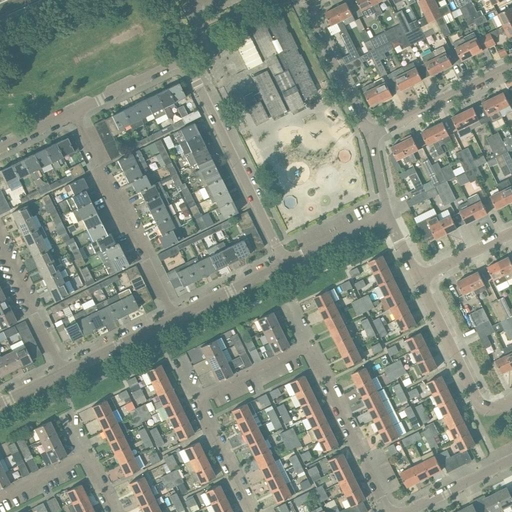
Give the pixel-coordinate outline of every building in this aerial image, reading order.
[(376,13),(369,0),(356,0),(361,11),(365,18),(376,13)] [(382,0),(369,0),(376,13),(378,17),(383,14),(378,3),(383,0),(382,0)] [(421,0),(418,2),(426,18),(428,23),(436,20),(425,0),(421,0)] [(451,12),(447,4),(439,8),(435,0),(425,0),(436,20),(443,16),(451,12)] [(460,8),(466,5),(466,4),(463,0),(454,0),(459,8),(460,8)] [(466,4),(466,5),(474,20),(484,15),(483,15),(481,10),(477,12),(472,1),(466,4)] [(346,2),(335,8),(344,26),(355,21),(352,15),(353,15),(346,2)] [(466,5),(460,8),(468,26),(475,22),(474,20),(466,5)] [(497,14),(503,26),(511,21),(511,7),(497,14)] [(344,26),(335,8),(325,13),(331,26),(337,23),(341,32),(339,33),(350,54),(342,58),(346,64),(360,57),(354,45),(344,26)] [(250,28),(266,62),(270,69),(267,71),(266,70),(252,77),(260,92),(254,96),(252,92),(245,96),(250,106),(247,107),(254,123),(263,119),(267,117),(268,118),(272,117),(273,118),(286,112),(286,110),(289,108),(291,112),(304,106),(302,101),(305,99),(305,98),(308,96),(317,92),(316,92),(306,71),(308,70),(300,54),(299,55),(295,49),(297,48),(289,32),(288,33),(285,27),(286,26),(278,10),(265,17),(267,20),(263,22),(250,28)] [(395,14),(400,24),(405,35),(412,31),(402,10),(395,14)] [(484,15),(474,20),(475,22),(477,26),(487,21),(484,15)] [(443,16),(436,20),(441,31),(444,37),(451,34),(443,16)] [(428,23),(426,18),(418,22),(420,27),(428,23)] [(435,34),(441,31),(436,20),(428,23),(420,27),(426,38),(423,33),(432,28),(435,34)] [(511,36),(511,21),(503,26),(482,37),(487,48),(495,44),(493,39),(498,36),(497,35),(506,31),(509,37),(509,38),(511,36)] [(394,27),(399,38),(405,35),(400,24),(394,27)] [(243,26),(228,33),(247,71),(261,64),(243,26)] [(412,31),(405,35),(410,45),(426,38),(420,27),(412,32),(412,31)] [(463,38),(472,56),(483,50),(474,33),(463,38)] [(399,38),(405,48),(410,45),(405,35),(399,38)] [(381,47),(375,36),(370,39),(375,50),(381,47)] [(462,61),(472,56),(463,38),(453,43),(462,61)] [(369,52),(375,50),(370,39),(364,42),(369,53),(369,52)] [(381,47),(375,50),(380,60),(386,57),(381,46),(381,47)] [(433,52),(433,53),(442,71),(453,65),(443,47),(433,52)] [(504,49),(498,52),(501,58),(507,55),(504,49)] [(375,50),(369,52),(381,77),(387,74),(380,60),(375,50)] [(433,52),(422,57),(431,76),(442,71),(441,69),(433,53),(433,52)] [(360,57),(346,64),(349,72),(364,65),(360,57)] [(414,63),(403,68),(411,86),(412,86),(422,80),(414,63)] [(401,91),(411,86),(403,68),(392,74),(401,91)] [(383,78),(372,83),(381,101),(392,95),(383,78)] [(178,83),(167,89),(174,102),(185,97),(178,83)] [(381,101),(372,83),(362,88),(370,106),(381,101)] [(167,89),(156,94),(168,119),(174,116),(168,105),(174,102),(167,89)] [(493,97),(502,116),(511,110),(511,109),(503,92),(493,97)] [(145,99),(151,113),(155,120),(166,114),(168,119),(156,94),(145,99)] [(502,116),(493,97),(482,103),(492,123),(503,118),(502,116)] [(151,113),(145,99),(133,105),(143,125),(144,124),(148,122),(145,116),(151,113)] [(133,105),(123,110),(129,124),(132,130),(143,125),(133,105)] [(462,113),(472,132),(471,130),(482,125),(473,107),(462,113)] [(109,130),(111,134),(112,137),(125,130),(123,127),(129,124),(123,110),(111,116),(112,116),(104,120),(107,125),(109,130)] [(181,118),(184,124),(200,116),(197,110),(181,118)] [(472,132),(462,113),(452,118),(461,137),(472,132)] [(173,130),(184,124),(181,118),(182,119),(171,125),(173,130)] [(96,130),(107,125),(104,120),(104,119),(93,125),(96,130)] [(443,122),(432,127),(441,146),(451,141),(448,134),(443,122)] [(179,144),(199,134),(194,123),(177,131),(179,136),(176,138),(179,144)] [(96,130),(98,135),(109,130),(107,125),(96,130)] [(171,125),(160,130),(162,135),(173,130),(171,125)] [(441,146),(432,127),(421,133),(426,142),(427,145),(433,142),(439,155),(444,153),(441,146)] [(111,134),(109,130),(98,135),(101,140),(111,134)] [(162,135),(160,130),(149,136),(151,141),(162,135)] [(498,132),(493,135),(502,154),(511,148),(511,137),(511,135),(505,138),(508,145),(505,147),(498,132)] [(63,140),(56,143),(62,157),(69,153),(70,155),(79,151),(71,134),(67,137),(66,135),(65,136),(66,136),(62,138),(63,140)] [(103,145),(114,140),(112,137),(111,134),(101,140),(103,145)] [(181,156),(204,145),(199,134),(179,144),(183,151),(179,152),(181,156)] [(502,154),(493,135),(486,138),(493,153),(486,157),(488,160),(502,154)] [(151,141),(149,136),(138,141),(140,146),(151,141)] [(172,147),(167,136),(163,138),(168,149),(172,147)] [(412,137),(402,142),(411,161),(412,164),(417,161),(413,152),(419,150),(412,137)] [(114,140),(103,145),(106,150),(116,145),(114,140)] [(140,146),(138,141),(131,145),(133,149),(140,146)] [(402,142),(391,148),(397,160),(403,158),(406,163),(411,161),(402,142)] [(62,157),(56,143),(45,149),(51,162),(55,170),(61,167),(57,159),(62,157)] [(166,151),(162,144),(156,147),(158,152),(159,154),(166,151)] [(106,150),(108,155),(119,150),(116,145),(106,150)] [(210,156),(204,145),(181,156),(182,157),(184,155),(190,166),(196,163),(210,156)] [(462,150),(471,169),(477,166),(468,147),(462,150)] [(51,162),(45,149),(33,154),(40,168),(51,162)] [(108,155),(111,160),(122,155),(119,150),(108,155)] [(117,160),(123,172),(144,161),(139,150),(117,160)] [(465,172),(471,169),(462,150),(456,153),(465,172)] [(162,160),(169,157),(166,151),(159,154),(155,156),(160,167),(165,164),(162,160)] [(511,173),(511,172),(511,160),(507,151),(502,154),(511,173)] [(40,168),(33,154),(22,160),(29,173),(33,181),(39,178),(35,170),(40,168)] [(502,154),(495,157),(505,177),(511,173),(502,154)] [(202,174),(215,167),(210,156),(196,163),(199,169),(202,174)] [(434,187),(441,184),(432,166),(432,165),(429,159),(422,163),(429,178),(430,178),(434,187)] [(22,160),(11,165),(18,179),(29,173),(22,160)] [(144,161),(123,172),(128,183),(131,182),(142,176),(141,176),(139,171),(147,167),(144,161)] [(432,166),(441,184),(456,176),(450,164),(441,169),(438,162),(432,165),(432,166)] [(68,169),(73,179),(85,173),(80,163),(68,169)] [(0,189),(3,188),(4,190),(9,188),(8,184),(18,179),(11,165),(0,170),(0,189)] [(173,174),(177,173),(173,166),(169,168),(167,169),(170,176),(173,174)] [(477,166),(471,169),(476,180),(482,177),(477,166)] [(198,176),(204,187),(205,186),(221,178),(215,167),(202,174),(198,176)] [(60,179),(62,184),(73,179),(68,169),(63,171),(66,176),(60,179)] [(476,180),(471,169),(465,172),(456,177),(459,182),(468,178),(470,183),(476,180)] [(411,198),(425,191),(416,172),(409,176),(415,189),(409,192),(411,198)] [(177,173),(170,176),(173,182),(180,179),(177,173)] [(150,186),(149,185),(144,174),(141,176),(142,176),(131,182),(137,193),(139,191),(150,186)] [(68,184),(73,195),(74,195),(85,190),(85,191),(88,189),(82,178),(68,184)] [(209,198),(226,190),(221,178),(204,187),(209,198)] [(497,184),(501,191),(507,204),(511,201),(511,186),(508,178),(497,184)] [(51,190),(62,184),(60,179),(49,185),(48,182),(47,182),(51,190)] [(173,182),(176,187),(184,183),(182,184),(180,179),(173,182)] [(447,181),(441,184),(450,203),(456,200),(447,181)] [(36,187),(40,195),(51,190),(47,182),(36,187)] [(139,191),(145,202),(166,192),(166,191),(164,192),(159,182),(153,185),(152,184),(149,185),(150,186),(139,191)] [(441,184),(434,187),(444,206),(450,203),(441,184)] [(29,201),(40,195),(36,187),(35,188),(36,190),(26,195),(29,201)] [(186,187),(181,190),(184,197),(190,194),(187,187),(186,187)] [(71,210),(90,201),(85,191),(85,190),(74,195),(73,195),(71,196),(71,197),(66,199),(71,210)] [(218,207),(232,200),(226,190),(209,198),(212,204),(215,202),(218,207)] [(429,198),(425,191),(411,198),(415,205),(429,198)] [(496,209),(507,204),(501,191),(490,196),(496,209)] [(169,197),(166,192),(145,202),(150,213),(158,210),(164,207),(168,205),(169,204),(166,198),(169,197)] [(478,194),(467,199),(468,201),(477,219),(488,214),(481,200),(478,194)] [(22,204),(29,201),(26,195),(19,198),(22,204)] [(186,201),(189,208),(195,205),(192,198),(186,201)] [(45,209),(53,205),(50,199),(44,202),(42,199),(36,201),(39,206),(42,207),(44,206),(45,209)] [(237,212),(232,200),(218,207),(214,209),(220,221),(237,212)] [(82,219),(96,213),(90,201),(71,210),(77,222),(82,219)] [(477,219),(468,201),(457,207),(466,224),(477,219)] [(184,203),(179,206),(182,212),(187,209),(184,203)] [(0,214),(10,210),(7,204),(0,207),(0,214)] [(56,209),(53,205),(45,209),(47,214),(56,209)] [(150,213),(156,224),(175,215),(173,216),(168,205),(164,207),(150,213)] [(198,211),(195,205),(189,208),(192,214),(198,211)] [(12,213),(17,224),(31,217),(26,206),(12,213)] [(238,222),(249,216),(247,211),(235,216),(238,222)] [(96,213),(82,219),(87,230),(101,223),(96,213)] [(417,223),(425,240),(434,235),(436,239),(446,234),(440,221),(436,214),(417,223)] [(180,226),(175,215),(156,224),(161,235),(171,230),(172,230),(174,229),(180,226)] [(201,216),(194,219),(197,224),(203,221),(201,217),(201,216)] [(252,221),(249,216),(238,222),(240,225),(240,227),(252,221)] [(440,221),(446,234),(457,229),(451,216),(440,221)] [(37,228),(31,217),(17,224),(22,235),(37,228)] [(228,220),(221,224),(221,225),(223,228),(230,225),(228,220)] [(65,228),(61,221),(55,224),(54,224),(56,227),(54,228),(56,232),(65,228)] [(206,227),(203,221),(197,224),(200,230),(206,227)] [(243,232),(254,226),(252,221),(240,227),(243,232)] [(107,234),(101,223),(87,230),(93,242),(96,240),(107,235),(107,234)] [(210,229),(212,234),(223,228),(221,224),(210,229)] [(22,235),(28,246),(42,239),(47,237),(42,226),(37,228),(22,235)] [(181,226),(180,226),(174,229),(172,230),(171,230),(161,235),(158,237),(164,248),(183,239),(178,227),(181,226)] [(245,237),(257,231),(254,226),(243,232),(245,237)] [(65,228),(56,232),(58,236),(60,235),(61,237),(67,234),(66,232),(65,228)] [(201,239),(212,234),(210,229),(198,235),(201,239)] [(248,242),(259,236),(257,231),(245,237),(246,238),(248,242)] [(90,243),(95,254),(101,251),(104,250),(115,244),(109,233),(107,234),(107,235),(96,240),(93,242),(90,243)] [(198,235),(187,240),(189,245),(201,239),(201,240),(201,239),(198,235)] [(250,246),(261,241),(259,236),(248,242),(250,246)] [(250,246),(248,242),(246,238),(231,245),(238,259),(253,252),(250,246)] [(47,250),(42,239),(28,246),(33,257),(47,250)] [(176,245),(179,250),(189,245),(187,240),(176,245)] [(74,241),(68,245),(71,252),(78,249),(74,242),(74,241)] [(227,265),(238,259),(231,245),(226,248),(223,241),(217,244),(227,265)] [(261,241),(250,246),(253,252),(264,247),(261,241)] [(103,264),(123,254),(118,243),(115,244),(104,250),(101,251),(95,254),(96,254),(98,253),(103,264)] [(209,256),(216,270),(227,265),(217,244),(211,247),(215,253),(209,256)] [(178,250),(179,250),(176,245),(157,255),(160,261),(179,252),(178,250)] [(75,259),(81,256),(82,256),(78,249),(71,252),(75,259)] [(38,268),(53,261),(47,250),(33,257),(38,268)] [(129,265),(123,254),(103,264),(109,275),(129,265)] [(374,274),(388,267),(382,255),(368,262),(374,274)] [(198,262),(205,276),(216,270),(209,256),(198,262)] [(511,263),(509,257),(498,262),(507,280),(511,277),(511,263)] [(58,258),(53,261),(38,268),(44,279),(58,272),(55,266),(61,264),(58,258)] [(198,262),(196,258),(185,263),(194,281),(205,276),(198,262)] [(507,280),(498,262),(487,267),(493,280),(496,286),(507,281),(506,280),(507,280)] [(194,281),(185,263),(185,264),(174,269),(176,273),(178,277),(170,281),(173,289),(182,285),(183,287),(194,281)] [(127,276),(137,271),(135,266),(125,271),(127,276)] [(380,285),(394,278),(388,267),(374,274),(380,285)] [(362,277),(357,268),(349,272),(354,281),(362,277)] [(86,281),(92,278),(89,271),(82,274),(86,281)] [(140,276),(137,271),(127,276),(130,281),(140,276)] [(58,272),(44,279),(49,290),(63,283),(67,281),(65,277),(61,279),(58,272)] [(478,272),(468,277),(474,290),(477,295),(487,290),(478,272)] [(109,278),(112,283),(119,279),(117,274),(109,278)] [(132,286),(142,281),(140,276),(130,281),(132,286)] [(463,295),(474,290),(468,277),(457,282),(463,295)] [(86,281),(84,282),(86,286),(94,282),(92,278),(86,281)] [(112,283),(109,278),(102,281),(105,286),(112,283)] [(394,278),(380,285),(385,297),(399,290),(394,278)] [(366,286),(363,279),(355,283),(358,290),(366,286)] [(135,291),(145,286),(142,281),(132,286),(135,291)] [(352,287),(349,281),(341,285),(344,291),(352,287)] [(63,283),(49,290),(55,301),(69,294),(63,283)] [(98,284),(87,289),(89,294),(100,288),(98,284)] [(147,291),(145,286),(135,291),(137,296),(147,291)] [(117,294),(127,314),(138,308),(136,303),(139,301),(135,292),(131,294),(129,288),(117,294)] [(76,295),(78,299),(89,294),(87,289),(76,295)] [(399,290),(385,297),(391,308),(405,301),(399,290)] [(139,301),(149,296),(147,291),(137,296),(139,301)] [(314,298),(320,309),(334,303),(328,291),(314,298)] [(106,300),(116,319),(127,314),(117,294),(106,300)] [(360,298),(362,303),(364,307),(373,303),(376,302),(375,301),(380,299),(378,296),(371,299),(369,294),(360,298)] [(78,299),(76,295),(65,300),(67,305),(78,299)] [(152,301),(149,296),(139,301),(142,306),(152,301)] [(498,300),(507,319),(511,316),(511,314),(504,297),(498,300)] [(353,307),(362,303),(360,298),(351,303),(353,307)] [(5,299),(0,301),(0,315),(11,310),(8,305),(5,299)] [(67,305),(65,300),(49,308),(52,314),(68,306),(67,305)] [(94,305),(104,325),(116,319),(106,300),(95,305),(95,304),(94,305)] [(500,322),(507,319),(498,300),(492,303),(500,322)] [(410,313),(405,301),(391,308),(396,320),(410,313)] [(325,321),(339,314),(334,303),(320,309),(325,321)] [(364,307),(362,303),(353,307),(358,316),(366,311),(364,307)] [(373,303),(364,307),(366,311),(375,307),(373,303)] [(93,330),(104,325),(94,305),(83,310),(93,330)] [(469,315),(478,333),(492,326),(489,320),(488,320),(483,308),(469,315)] [(13,315),(11,310),(0,315),(0,327),(1,329),(16,322),(17,322),(16,321),(13,315)] [(72,316),(75,322),(79,329),(82,336),(93,330),(83,310),(72,316)] [(257,320),(263,331),(278,324),(276,319),(275,319),(272,313),(273,313),(272,312),(257,320)] [(416,325),(410,313),(396,320),(402,331),(416,325)] [(331,332),(345,326),(339,314),(325,321),(331,332)] [(82,336),(79,329),(75,322),(70,325),(66,317),(61,320),(63,324),(56,327),(63,341),(70,338),(71,341),(82,336)] [(373,321),(377,329),(384,326),(387,324),(385,320),(382,321),(380,317),(373,321)] [(365,330),(372,327),(368,318),(360,322),(365,330)] [(511,329),(507,319),(500,322),(501,322),(492,327),(496,334),(504,330),(509,341),(511,339),(511,329)] [(14,326),(17,332),(27,327),(25,321),(14,326)] [(278,324),(263,331),(268,343),(271,341),(283,335),(280,329),(281,329),(278,324)] [(17,333),(17,332),(14,326),(3,332),(6,338),(17,333)] [(337,344),(350,337),(345,326),(331,332),(337,344)] [(388,334),(384,326),(377,329),(381,338),(388,334)] [(492,326),(478,333),(485,349),(492,346),(487,336),(495,332),(496,335),(496,334),(492,327),(492,326)] [(17,332),(20,338),(30,332),(27,327),(17,332)] [(369,339),(370,338),(376,335),(372,327),(365,330),(369,339)] [(240,332),(244,341),(250,337),(246,329),(240,332)] [(23,343),(33,338),(30,332),(20,338),(23,343)] [(412,351),(426,344),(420,333),(406,340),(412,351)] [(234,345),(241,342),(237,334),(230,337),(234,345)] [(283,335),(271,341),(268,343),(271,349),(264,352),(267,358),(289,347),(287,341),(286,341),(283,335)] [(250,337),(244,341),(248,349),(254,346),(250,337)] [(356,349),(350,337),(337,344),(342,355),(356,349)] [(33,338),(23,343),(25,349),(36,344),(33,338)] [(21,340),(10,346),(12,351),(20,367),(25,364),(27,367),(33,364),(31,360),(28,354),(25,349),(23,343),(21,340)] [(205,359),(221,352),(216,340),(210,343),(200,347),(200,348),(201,348),(203,354),(205,359)] [(245,351),(241,342),(234,345),(238,354),(245,351)] [(395,345),(394,342),(385,346),(392,361),(399,358),(397,353),(399,352),(396,345),(395,345)] [(383,350),(380,343),(371,347),(374,354),(383,350)] [(28,354),(39,349),(36,344),(25,349),(28,354)] [(432,356),(426,344),(412,351),(418,363),(432,356)] [(506,355),(511,367),(511,346),(503,350),(506,355)] [(39,349),(28,354),(31,360),(41,355),(39,349)] [(255,349),(249,352),(254,364),(261,361),(260,358),(263,356),(261,351),(257,353),(255,349)] [(356,349),(342,355),(348,367),(361,360),(356,349)] [(15,369),(20,367),(12,351),(1,357),(8,372),(15,369)] [(221,352),(205,359),(208,364),(211,370),(227,363),(221,352)] [(227,363),(211,370),(214,377),(217,382),(237,372),(235,368),(243,364),(245,368),(252,365),(246,353),(227,363)] [(502,374),(511,368),(511,367),(506,355),(495,361),(502,374)] [(432,356),(418,363),(424,374),(437,368),(432,356)] [(1,357),(0,357),(0,376),(2,375),(8,372),(1,357)] [(394,368),(397,373),(405,369),(400,360),(392,364),(394,368)] [(151,383),(165,376),(160,364),(146,371),(151,383)] [(394,368),(392,364),(383,368),(384,371),(385,372),(394,368)] [(352,374),(357,386),(371,379),(366,367),(352,374)] [(385,372),(390,381),(399,377),(397,373),(394,368),(385,372)] [(407,373),(405,369),(397,373),(399,377),(407,373)] [(157,394),(171,388),(165,376),(151,383),(157,394)] [(295,394),(309,387),(303,376),(289,382),(295,394)] [(427,383),(433,394),(447,387),(441,376),(427,383)] [(138,383),(135,377),(126,381),(129,387),(138,383)] [(363,397),(377,391),(371,379),(357,386),(363,397)] [(396,395),(404,392),(399,383),(392,387),(396,395)] [(149,389),(147,385),(140,389),(140,388),(132,393),(135,400),(144,395),(142,392),(149,389)] [(295,394),(301,406),(315,399),(309,387),(295,394)] [(433,394),(439,406),(453,399),(447,387),(433,394)] [(156,409),(163,406),(177,399),(171,388),(157,394),(160,400),(153,404),(156,409)] [(281,394),(278,388),(269,392),(272,399),(281,394)] [(408,393),(411,400),(420,395),(416,388),(408,393)] [(129,397),(126,390),(117,394),(120,401),(123,399),(126,404),(132,402),(129,397)] [(368,409),(383,402),(377,391),(363,397),(368,409)] [(404,392),(396,395),(401,404),(408,400),(404,392)] [(270,403),(266,394),(257,398),(261,405),(263,404),(264,406),(270,403)] [(177,399),(163,406),(168,417),(182,411),(177,399)] [(306,417),(320,410),(315,399),(301,406),(306,417)] [(439,406),(444,417),(458,410),(453,399),(439,406)] [(91,407),(97,419),(111,412),(105,400),(91,407)] [(231,411),(237,422),(255,414),(249,402),(245,404),(231,411)] [(388,413),(383,402),(368,409),(374,420),(388,413)] [(139,412),(141,417),(149,412),(145,403),(137,408),(139,412)] [(276,407),(280,416),(287,412),(283,404),(276,407)] [(415,407),(419,415),(426,412),(422,404),(415,407)] [(408,418),(415,415),(411,406),(403,409),(408,418)] [(130,417),(139,412),(137,408),(128,412),(130,417)] [(270,420),(277,417),(273,409),(266,412),(270,420)] [(326,422),(320,410),(306,417),(312,428),(326,422)] [(458,410),(444,417),(450,429),(464,422),(458,410)] [(182,411),(168,417),(174,429),(188,422),(182,411)] [(111,412),(97,419),(103,430),(117,423),(111,412)] [(143,421),(141,417),(139,412),(130,417),(135,426),(143,421)] [(149,412),(141,417),(143,421),(152,417),(149,412)] [(293,423),(287,412),(280,416),(286,427),(293,423)] [(431,421),(426,412),(419,415),(423,424),(431,421)] [(380,432),(394,425),(388,413),(374,420),(380,432)] [(255,414),(237,422),(243,434),(257,427),(261,425),(255,414)] [(415,415),(408,418),(412,426),(419,423),(415,415)] [(277,417),(270,420),(274,429),(281,425),(277,417)] [(34,429),(40,440),(56,433),(53,428),(50,422),(50,421),(34,429)] [(194,434),(188,422),(174,429),(180,440),(194,434)] [(317,440),(331,433),(326,422),(312,428),(317,440)] [(423,431),(427,440),(429,439),(438,434),(439,434),(434,422),(425,427),(426,430),(423,431)] [(464,422),(450,429),(455,440),(470,433),(464,422)] [(122,435),(117,423),(103,430),(108,441),(122,435)] [(400,437),(394,425),(380,432),(385,444),(400,437)] [(137,431),(141,440),(148,436),(144,427),(137,431)] [(149,430),(153,439),(160,436),(156,427),(149,430)] [(262,438),(257,427),(243,434),(248,445),(262,438)] [(286,430),(290,439),(296,436),(292,427),(286,430)] [(283,442),(290,439),(286,430),(284,431),(283,429),(278,431),(279,434),(283,442)] [(410,435),(414,443),(422,438),(419,431),(410,435)] [(56,433),(40,440),(46,452),(61,444),(58,438),(56,433)] [(331,433),(317,440),(323,452),(337,445),(331,433)] [(455,440),(461,452),(466,449),(475,445),(470,433),(455,440)] [(427,440),(431,448),(438,445),(436,441),(440,438),(438,434),(429,439),(427,440)] [(114,453),(128,446),(122,435),(108,441),(114,453)] [(414,443),(410,435),(402,440),(405,447),(414,443)] [(152,445),(148,436),(141,440),(133,444),(134,447),(143,443),(145,448),(152,445)] [(160,436),(153,439),(157,447),(164,444),(160,436)] [(296,436),(290,439),(294,448),(301,444),(296,436)] [(16,441),(21,450),(27,447),(23,438),(16,441)] [(254,457),(268,450),(262,438),(248,445),(254,457)] [(294,448),(290,439),(283,442),(287,451),(294,448)] [(403,450),(399,441),(387,447),(391,455),(403,450)] [(184,449),(189,461),(203,454),(198,442),(184,449)] [(11,454),(18,451),(14,443),(7,446),(11,454)] [(64,450),(61,444),(46,452),(51,463),(67,456),(64,450)] [(133,458),(128,446),(114,453),(119,464),(133,458)] [(31,455),(27,447),(21,450),(25,458),(31,455)] [(461,452),(460,452),(466,464),(472,461),(466,449),(461,452)] [(268,450),(254,457),(260,468),(274,461),(268,450)] [(312,458),(308,450),(299,455),(303,462),(312,458)] [(448,458),(450,457),(447,450),(438,455),(442,461),(448,458)] [(18,451),(11,454),(15,463),(22,460),(18,451)] [(161,461),(156,452),(147,457),(152,466),(161,461)] [(466,464),(460,452),(454,455),(459,467),(466,464)] [(327,460),(333,472),(347,465),(341,453),(327,460)] [(176,461),(172,454),(163,459),(167,466),(176,461)] [(209,465),(203,454),(189,461),(195,472),(209,465)] [(288,458),(293,466),(299,463),(295,454),(288,458)] [(454,455),(450,457),(448,458),(454,470),(459,467),(454,455)] [(435,456),(423,462),(430,476),(442,470),(435,456)] [(38,470),(33,458),(26,461),(32,473),(38,470)] [(139,469),(133,458),(119,464),(125,476),(139,469)] [(448,458),(442,461),(447,473),(454,470),(448,458)] [(265,480),(279,473),(274,461),(260,468),(265,480)] [(29,474),(23,462),(17,466),(23,477),(29,474)] [(412,468),(419,482),(430,476),(423,462),(412,468)] [(304,471),(299,463),(293,466),(297,475),(304,471)] [(209,465),(195,472),(190,474),(194,482),(199,480),(201,484),(215,477),(209,465)] [(347,465),(333,472),(339,483),(353,476),(347,465)] [(319,473),(315,466),(307,470),(310,477),(319,473)] [(407,487),(419,482),(412,468),(400,473),(407,487)] [(171,477),(173,483),(182,478),(177,469),(169,473),(171,477)] [(0,488),(9,484),(4,472),(0,473),(0,488)] [(160,478),(162,482),(171,477),(169,473),(160,478)] [(271,491),(285,484),(279,473),(265,480),(271,491)] [(339,483),(344,495),(358,488),(353,476),(339,483)] [(135,495),(149,488),(143,477),(129,483),(135,495)] [(175,486),(173,483),(171,477),(162,482),(166,491),(175,486)] [(303,490),(311,486),(307,479),(299,483),(303,490)] [(290,482),(285,484),(271,491),(276,503),(290,496),(296,493),(290,482)] [(67,506),(72,503),(86,496),(80,485),(66,491),(70,498),(65,501),(67,506)] [(205,493),(201,495),(206,506),(210,503),(224,497),(219,485),(205,492),(205,493)] [(313,489),(315,495),(317,494),(324,490),(322,485),(313,489)] [(502,490),(496,493),(503,509),(510,506),(511,509),(511,491),(509,493),(507,487),(501,490),(502,490)] [(140,507),(154,500),(149,488),(135,495),(140,507)] [(358,488),(344,495),(350,506),(354,504),(362,501),(364,500),(358,488)] [(315,495),(319,503),(328,499),(324,490),(317,494),(315,495)] [(301,495),(305,502),(313,498),(310,491),(301,495)] [(173,505),(180,501),(176,493),(169,496),(173,505)] [(497,511),(503,509),(496,493),(489,497),(489,496),(483,499),(486,504),(481,506),(484,511),(497,511)] [(293,499),(297,506),(305,502),(301,495),(293,499)] [(86,496),(72,503),(76,511),(82,511),(92,508),(86,496)] [(138,511),(139,511),(137,506),(129,509),(128,505),(135,503),(132,496),(122,500),(126,511),(138,511)] [(52,511),(60,508),(55,497),(46,501),(51,511),(52,511)] [(197,504),(193,497),(184,502),(188,509),(197,504)] [(214,511),(221,511),(230,508),(224,497),(210,503),(214,511)] [(142,511),(158,511),(160,511),(154,500),(140,507),(142,511)] [(328,511),(338,511),(339,511),(336,505),(333,500),(325,504),(328,511)] [(180,501),(173,505),(176,511),(179,511),(184,510),(180,501)] [(362,501),(354,504),(357,511),(367,511),(362,501)] [(47,511),(43,503),(34,507),(36,511),(47,511)] [(287,511),(289,511),(285,503),(278,506),(280,511),(287,511)]
